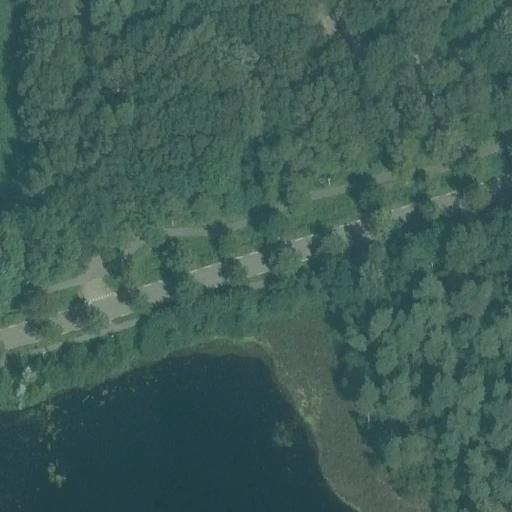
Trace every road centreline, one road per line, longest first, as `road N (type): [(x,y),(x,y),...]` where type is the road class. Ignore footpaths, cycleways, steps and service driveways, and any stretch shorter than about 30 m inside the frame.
road 1 (secondary): [(84,320),(511,189)]
road 2 (unclassified): [(81,0),(84,320)]
